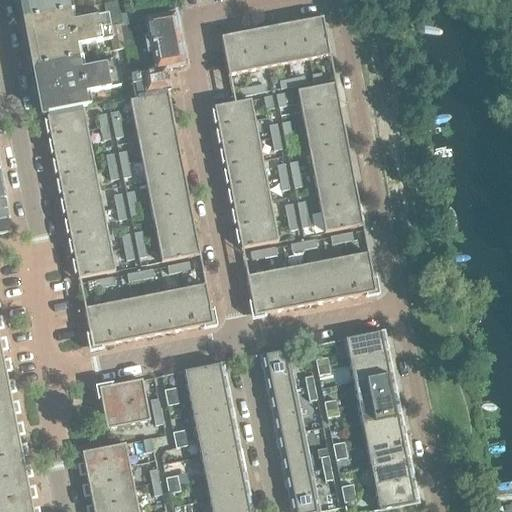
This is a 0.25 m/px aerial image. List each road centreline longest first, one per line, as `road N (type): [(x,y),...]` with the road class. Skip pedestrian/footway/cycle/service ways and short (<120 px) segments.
road 1 (residential): [(240,340),(187,19),(295,0)]
road 2 (residential): [(52,376),(0,35)]
road 3 (residential): [(341,0),(399,309)]
road 4 (residential): [(399,309),(440,511)]
road 5 (residential): [(52,376),(240,340)]
road 6 (residential): [(240,340),(275,511)]
road 7 (residential): [(240,340),(399,309)]
road 8 (residential): [(65,511),(52,376)]
